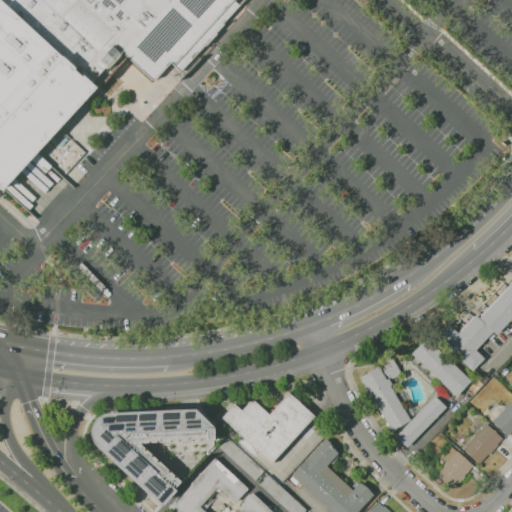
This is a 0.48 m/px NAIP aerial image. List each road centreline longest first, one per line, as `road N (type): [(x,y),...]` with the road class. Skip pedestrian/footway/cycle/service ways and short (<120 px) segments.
road 1 (primary): [(6,372),(115,385),(268,368),(382,322),(478,256)]
road 2 (residential): [(485,511),(379,454),(347,410),(312,326)]
road 3 (secondary): [(10,344),(7,425),(39,489)]
road 4 (primary): [(312,326),(168,358)]
road 5 (secondary): [(76,478),(30,401),(39,351)]
road 6 (primary): [(511,187),(406,277)]
road 7 (primary): [(168,358),(39,351)]
